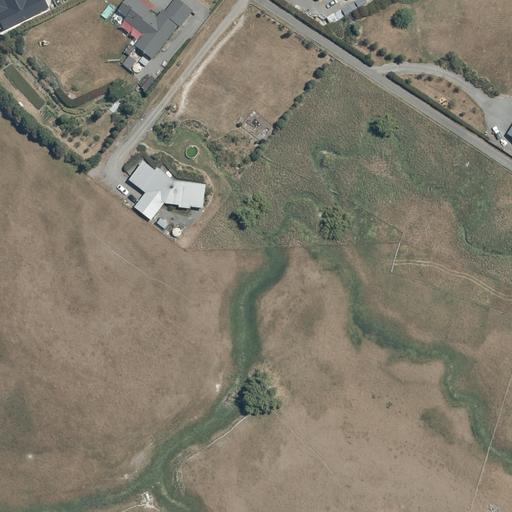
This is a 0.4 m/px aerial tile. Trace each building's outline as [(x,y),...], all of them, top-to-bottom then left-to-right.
[(0,0),(0,22),(3,30),(40,14),(49,11),(44,0),(0,0)] [(158,14),(137,0),(124,0),(118,10),(126,16),(119,26),(134,37),(131,42),(154,58),(177,25),(182,28),(194,10),(180,0),(173,0),(165,12),(161,9),(158,14)] [(327,13),(317,18),(322,29),(332,24),(327,13)] [(154,171),(143,159),(129,180),(145,192),(134,208),(152,221),(164,204),(177,205),(177,207),(190,208),(190,206),(203,207),(205,183),(172,179),(158,166),(154,171)] [(170,221),(162,216),(157,223),(164,228),(170,221)]
